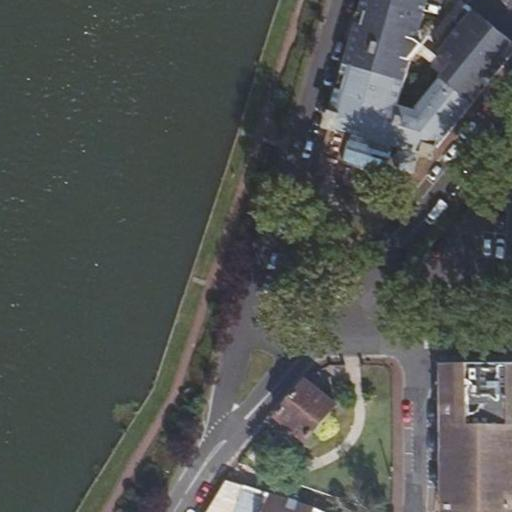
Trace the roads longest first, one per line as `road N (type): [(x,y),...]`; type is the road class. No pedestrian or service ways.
road 1 (residential): [(345,0),(246,329)]
road 2 (residential): [(511,92),(309,347)]
road 3 (residential): [(414,343),(419,511)]
road 4 (residential): [(309,347),(211,460)]
road 5 (residential): [(246,329),(211,460)]
